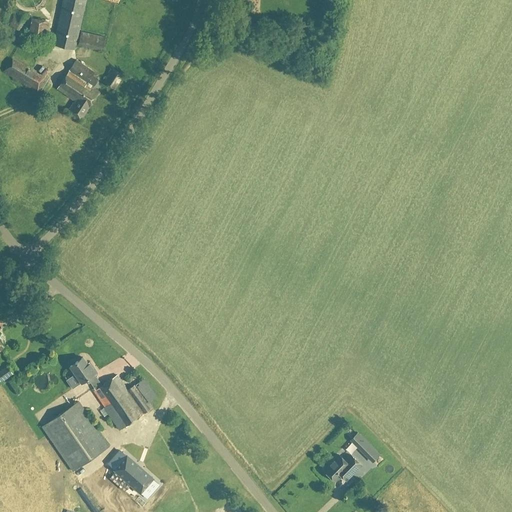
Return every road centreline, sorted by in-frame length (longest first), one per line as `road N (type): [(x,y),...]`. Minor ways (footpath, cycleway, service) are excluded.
road 1 (unclassified): [(273,511),(160,376),(27,258)]
road 2 (unclassified): [(27,258),(159,90),(203,0)]
